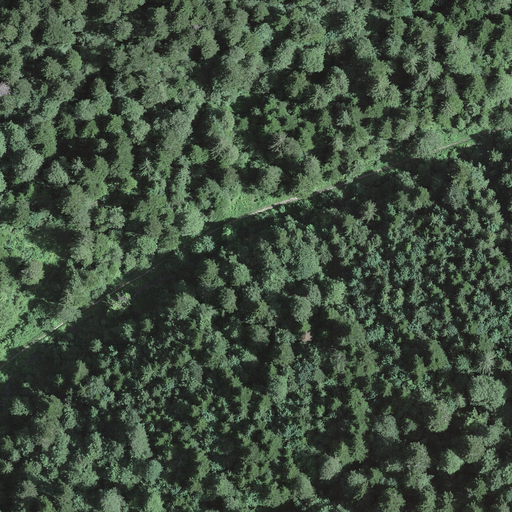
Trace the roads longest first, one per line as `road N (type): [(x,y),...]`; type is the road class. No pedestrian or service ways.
road 1 (track): [(511,132),(215,229),(76,311),(0,368)]
road 2 (track): [(511,412),(310,511)]
